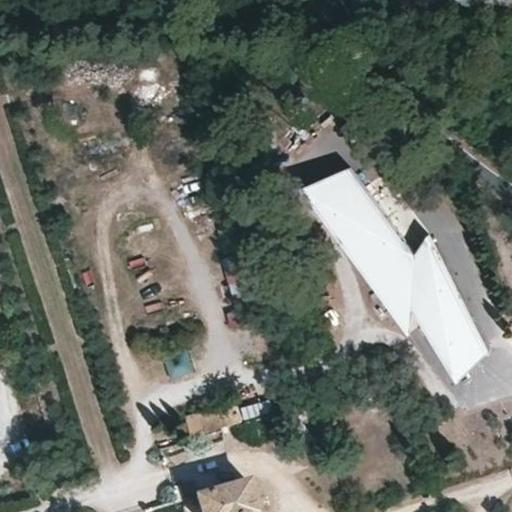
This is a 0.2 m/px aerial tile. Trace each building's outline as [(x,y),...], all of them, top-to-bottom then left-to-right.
[(346,159),(295,178),(406,333),(412,307),(456,380),(488,350),(427,226),(414,247),(346,159)] [(172,377),(194,370),(188,351),(166,357),(172,377)] [(244,421),(237,401),(187,418),(194,437),(244,421)] [(163,448),(166,458),(185,452),(182,443),(163,448)] [(254,511),(258,511),(248,478),(196,493),(200,511),(254,511)]
